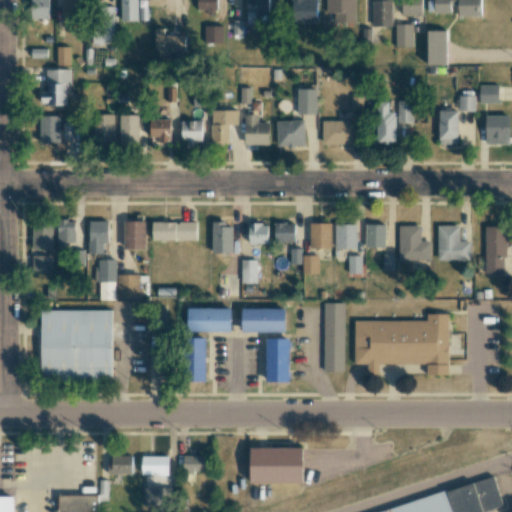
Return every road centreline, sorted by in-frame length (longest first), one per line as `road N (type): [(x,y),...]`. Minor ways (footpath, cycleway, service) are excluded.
road 1 (residential): [(511,416),(0,418)]
road 2 (residential): [(511,184),(0,183)]
road 3 (residential): [(1,0),(3,418)]
